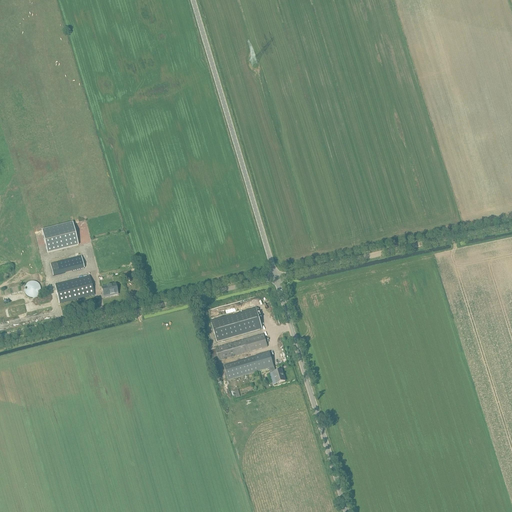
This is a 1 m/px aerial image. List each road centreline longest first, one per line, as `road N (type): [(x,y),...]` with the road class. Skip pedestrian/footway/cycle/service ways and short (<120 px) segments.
road 1 (tertiary): [(276,276),(192,0)]
road 2 (unclassified): [(0,346),(276,276)]
road 3 (tertiary): [(345,511),(276,276)]
road 4 (unclassified): [(276,276),(511,224)]
